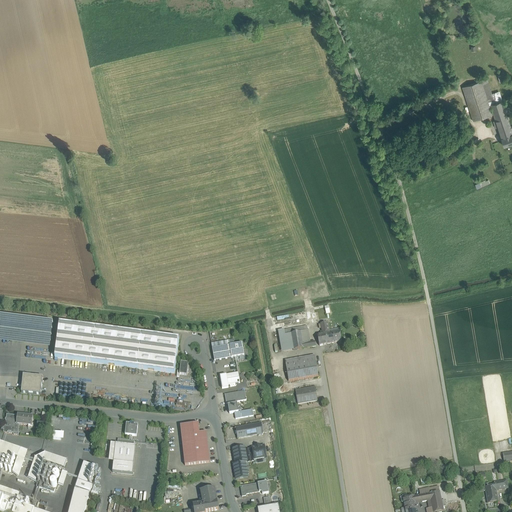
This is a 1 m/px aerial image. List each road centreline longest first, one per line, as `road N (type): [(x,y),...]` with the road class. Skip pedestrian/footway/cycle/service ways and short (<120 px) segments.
road 1 (unclassified): [(464,511),(420,260),(391,160),(327,0)]
road 2 (residential): [(215,412),(161,419),(0,401)]
road 3 (track): [(0,296),(157,316)]
